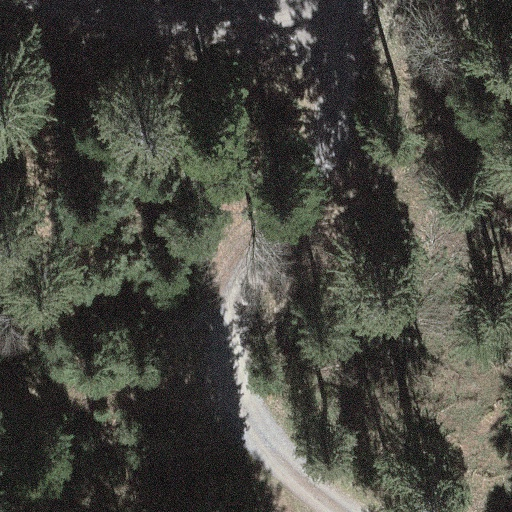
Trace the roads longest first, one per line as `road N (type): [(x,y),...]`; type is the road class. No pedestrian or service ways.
road 1 (track): [(361,511),(243,410),(241,320),(328,142),(304,43)]
road 2 (track): [(304,43),(49,0)]
